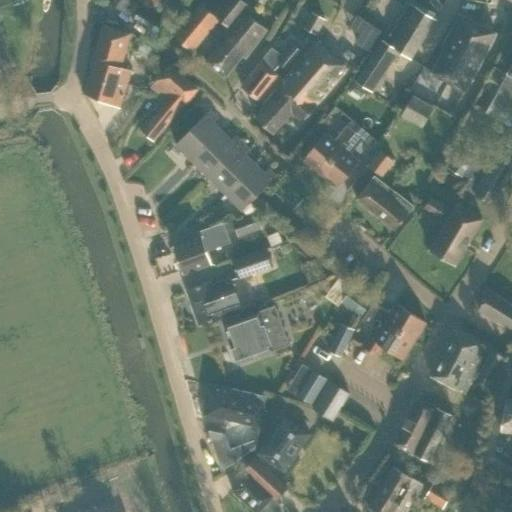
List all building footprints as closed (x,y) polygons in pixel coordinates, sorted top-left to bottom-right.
[(108,0),(124,11),(131,0),(139,0),(151,8),(157,0),(108,0)] [(174,36),(192,51),(219,19),(226,25),(211,43),(217,48),(206,62),(225,77),(242,55),(246,58),(267,31),(245,13),(250,7),(241,0),(225,0),(214,14),(200,3),(174,36)] [(410,3),(385,43),(383,41),(355,81),(371,92),(398,52),(411,60),(436,20),(410,3)] [(304,28),(316,35),(325,20),(313,13),(304,28)] [(460,14),(443,46),(446,47),(431,74),(464,93),(496,34),(460,14)] [(302,44),(309,36),(293,23),(286,31),(302,44)] [(93,64),(84,94),(120,108),(132,71),(121,67),(132,33),(103,24),(91,63),(93,64)] [(371,24),(358,43),(368,50),(381,30),(371,24)] [(0,68),(11,64),(0,37),(0,68)] [(152,47),(142,41),(138,48),(147,54),(152,47)] [(242,87),(263,104),(276,87),(304,53),(290,42),(281,54),(273,48),(242,87)] [(306,55),(304,53),(276,87),(281,90),(256,119),(273,134),(293,112),(303,121),(349,69),(317,42),(306,55)] [(151,85),(160,93),(164,90),(172,98),(142,131),(153,141),(199,89),(170,64),(151,85)] [(511,66),(508,74),(486,113),(511,127),(511,66)] [(404,118),(423,129),(436,107),(416,96),(404,118)] [(176,144),(192,161),(222,131),(213,123),(217,118),(209,111),(176,144)] [(334,141),(326,134),(303,160),(320,174),(356,133),(354,132),(347,126),(334,141)] [(354,132),(356,133),(320,174),(337,188),(359,162),(350,155),(363,140),(368,144),(373,138),(359,126),(354,132)] [(192,161),(209,177),(242,144),(236,137),(232,141),(222,131),(192,161)] [(209,177),(226,194),(255,164),(246,156),(250,151),(242,144),(209,177)] [(464,188),(491,204),(511,169),(511,164),(488,149),(478,166),(471,161),(476,153),(464,146),(449,170),(461,178),(463,174),(470,178),(464,188)] [(394,162),(381,151),(368,166),(382,177),(394,162)] [(255,164),(226,194),(242,210),(276,177),(268,169),(264,173),(255,164)] [(357,199),(395,230),(413,207),(374,176),(357,199)] [(423,209),(439,218),(446,206),(430,197),(423,209)] [(482,219),(458,204),(430,251),(455,265),(482,219)] [(232,222),(238,237),(261,229),(255,213),(232,222)] [(174,246),(184,274),(211,264),(207,250),(230,242),(224,224),(199,232),(201,237),(174,246)] [(278,230),(267,234),(272,245),(282,241),(278,230)] [(231,260),(238,279),(272,267),(266,248),(231,260)] [(314,282),(330,275),(322,256),(307,263),(314,282)] [(187,290),(199,325),(243,310),(234,285),(233,285),(231,277),(211,284),(210,282),(187,290)] [(341,302),(361,316),(371,301),(352,287),(341,302)] [(511,305),(490,291),(479,310),(511,331),(511,305)] [(373,303),(368,312),(414,341),(426,322),(396,304),(390,314),(373,303)] [(223,324),(236,363),(288,344),(275,306),(223,324)] [(368,312),(362,320),(379,331),(373,341),(369,338),(363,348),(377,356),(383,348),(402,360),(414,341),(368,312)] [(342,324),(329,351),(341,357),(354,330),(342,324)] [(455,331),(443,354),(476,371),(488,349),(455,331)] [(490,351),(483,365),(497,372),(504,358),(490,351)] [(464,394),(473,378),(476,380),(479,373),(476,371),(443,354),(431,376),(464,394)] [(490,387),(497,372),(483,365),(479,373),(476,380),(490,387)] [(298,393),(311,401),(325,377),(313,370),(298,393)] [(313,409),(333,421),(350,394),(330,382),(313,409)] [(212,384),(204,420),(224,425),(225,419),(258,427),(265,397),(212,384)] [(511,398),(506,398),(504,408),(502,420),(500,430),(511,432),(511,398)] [(417,399),(393,444),(428,462),(451,415),(417,399)] [(260,454),(285,471),(310,434),(286,417),(260,454)] [(242,456),(238,446),(230,449),(224,434),(208,430),(220,472),(242,456)] [(232,489),(255,511),(259,511),(273,498),(276,501),(287,489),(256,459),(244,471),(247,473),(232,489)] [(393,466),(368,507),(376,511),(402,511),(421,483),(393,466)] [(452,493),(433,483),(424,498),(443,509),(452,493)]
